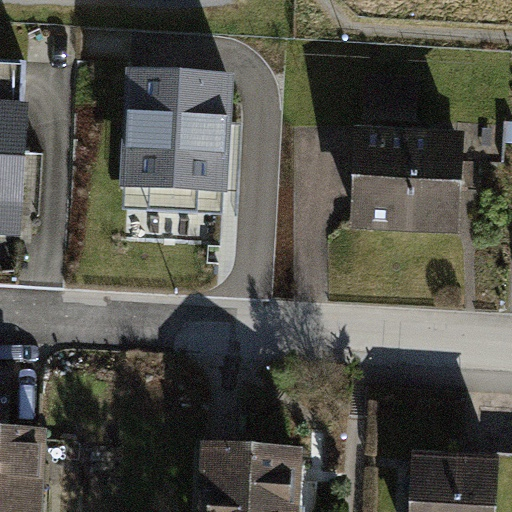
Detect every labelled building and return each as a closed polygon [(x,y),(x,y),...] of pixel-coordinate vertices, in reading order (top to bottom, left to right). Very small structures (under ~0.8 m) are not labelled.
[(22,67),(0,64),(0,231),(19,233),(29,105),(18,104),(22,67)] [(417,80),(372,78),(370,128),(355,127),(350,228),(458,233),(462,132),(415,130),(417,80)] [(237,116),(135,109),(127,222),(229,229),(237,116)] [(38,511),(42,437),(0,434),(0,511),(38,511)] [(443,461),(414,459),(410,511),(491,511),(495,450),(444,447),(443,461)] [(296,511),(300,456),(204,449),(199,511),(296,511)]
